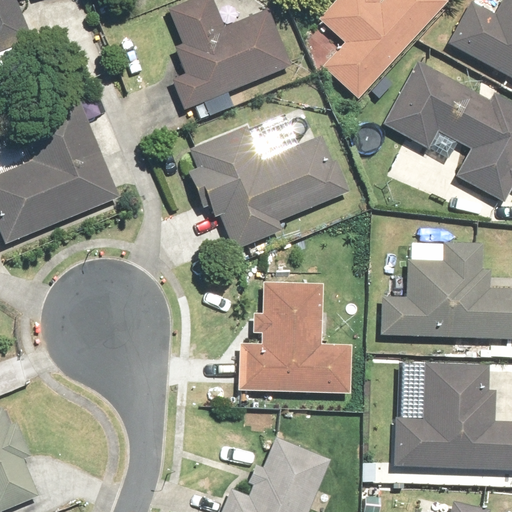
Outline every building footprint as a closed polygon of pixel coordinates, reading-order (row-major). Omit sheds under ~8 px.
[(0,0),(0,43),(25,33),(12,0),(0,0)] [(169,79),(180,106),(287,64),(264,7),(219,25),(208,0),(182,0),(163,7),(177,42),(169,45),(181,74),(169,79)] [(354,97),(442,0),(325,0),(312,15),(340,41),(318,65),(354,97)] [(467,0),(466,0),(444,42),(511,78),(511,0),(498,0),(491,13),(467,0)] [(486,99),(413,60),(378,123),(424,148),(434,130),(466,148),(451,176),(499,203),(509,184),(511,185),(511,184),(511,102),(490,91),(486,99)] [(28,159),(0,169),(0,241),(115,196),(74,91),(11,115),(28,159)] [(241,124),(185,148),(192,165),(180,170),(196,208),(201,206),(207,219),(214,216),(228,249),(278,228),(274,220),(344,190),(320,132),(256,159),(241,124)] [(376,296),(375,333),(511,337),(511,287),(486,287),(487,268),(477,267),(478,242),(439,240),(438,259),(402,258),(401,297),(376,296)] [(234,340),(232,388),(345,392),(347,343),(318,342),(320,285),(258,283),(257,313),(249,312),(249,331),(256,332),(256,340),(234,340)] [(390,417),(388,464),(511,468),(511,421),(490,421),(492,388),(483,387),(484,364),(420,361),(418,418),(390,417)] [(0,412),(0,508),(34,495),(19,458),(27,455),(13,421),(5,425),(0,412)] [(226,486),(214,511),(306,511),(329,459),(270,434),(256,466),(250,463),(242,482),(248,484),(245,493),(226,486)] [(485,511),(486,509),(449,500),(446,511),(410,511),(409,511),(408,511),(485,511)]
